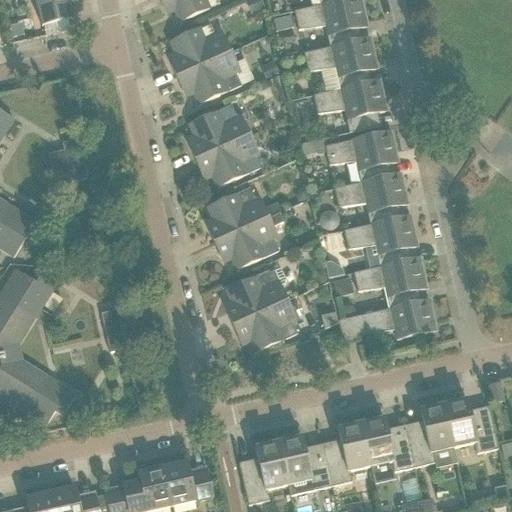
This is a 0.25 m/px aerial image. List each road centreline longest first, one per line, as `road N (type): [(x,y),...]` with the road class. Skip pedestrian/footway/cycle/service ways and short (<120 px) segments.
road 1 (residential): [(198,424),(113,50)]
road 2 (residential): [(198,424),(474,363)]
road 3 (residential): [(0,468),(198,424)]
road 4 (residential): [(474,363),(436,189)]
